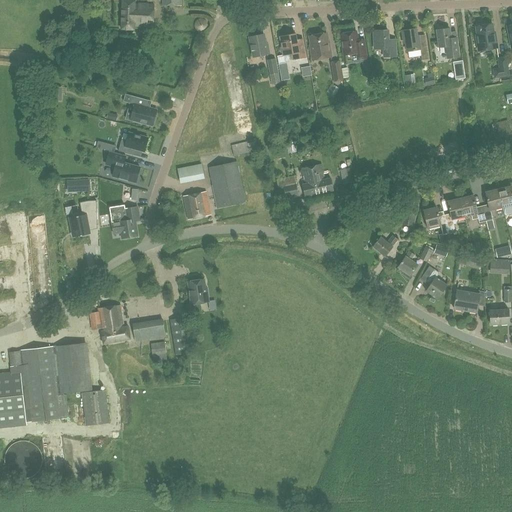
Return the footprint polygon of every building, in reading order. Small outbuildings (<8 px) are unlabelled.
[(134,26),(153,27),(154,5),(135,4),(135,1),(123,1),(122,29),(134,30),(134,26)] [(477,41),(479,42),(480,51),(498,48),(496,37),(495,37),(493,24),(485,25),(485,23),(477,24),(477,27),(476,27),(478,35),(477,37),(477,41)] [(408,52),(409,58),(421,56),(422,60),(429,59),(427,45),(421,45),(419,35),(417,36),(416,29),(403,31),(404,44),(406,44),(407,52),(408,52)] [(456,37),(451,38),(450,29),(437,30),(439,47),(447,46),(448,58),(458,57),(456,37)] [(374,31),(375,49),(384,49),(384,57),(397,57),(396,40),(389,40),(388,30),(374,31)] [(347,63),(367,60),(364,40),(357,41),(356,32),(341,34),(345,54),(344,54),(345,62),(347,63)] [(332,57),(330,46),(329,47),(326,33),(310,36),(314,60),(332,57)] [(270,54),(267,42),(265,42),(264,34),(250,37),(254,57),(270,54)] [(283,54),(283,55),(289,54),(290,58),(292,59),(306,57),(303,39),(296,40),(295,34),(280,37),(282,46),(280,48),(281,52),(283,54)] [(509,76),(506,58),(498,59),(500,70),(494,71),(495,78),(509,76)] [(278,73),(275,59),(268,61),(270,74),(278,73)] [(332,63),(335,81),(343,80),(339,61),(332,63)] [(464,78),(462,62),(454,63),(457,79),(464,78)] [(155,117),(157,110),(149,108),(147,107),(148,100),(132,96),(130,103),(135,104),(131,120),(152,126),(153,124),(155,124),(156,118),(155,117)] [(320,113),(319,106),(311,107),(312,114),(320,113)] [(511,136),(511,133),(508,120),(491,124),(493,133),(491,133),(493,141),(511,136)] [(126,141),(121,139),(118,151),(131,154),(132,148),(142,151),(144,152),(148,138),(129,133),(126,141)] [(252,142),(236,145),(237,151),(242,150),(243,155),(254,153),(252,142)] [(126,156),(110,151),(106,164),(115,167),(113,176),(136,183),(140,167),(124,163),(126,156)] [(322,164),(301,168),(305,184),(303,184),(305,196),(333,190),(331,179),(325,180),(322,164)] [(186,168),(178,169),(180,181),(188,179),(186,168)] [(349,183),(346,168),(340,170),(343,184),(349,183)] [(228,196),(231,209),(246,206),(243,191),(250,189),(246,172),(234,175),(236,183),(225,186),(227,196),(228,196)] [(295,177),(277,181),(279,192),(284,191),(285,198),(299,195),(296,184),(295,177)] [(89,180),(68,182),(68,191),(89,190),(89,180)] [(511,186),(499,189),(503,208),(504,215),(511,213),(511,186)] [(503,208),(499,189),(485,193),(488,205),(482,206),(486,221),(493,220),(491,211),(503,208)] [(188,220),(211,215),(206,191),(183,196),(188,220)] [(479,223),(486,221),(482,206),(477,207),(474,195),(461,198),(465,217),(472,215),(473,220),(478,219),(479,223)] [(450,214),(445,215),(444,215),(448,231),(449,234),(455,233),(452,220),(465,217),(461,198),(447,202),(450,214)] [(70,222),(71,230),(73,230),(75,236),(74,236),(74,237),(89,234),(89,233),(88,233),(87,226),(91,226),(98,225),(96,200),(88,201),(80,202),(81,212),(70,214),(72,222),(70,222)] [(122,239),(123,239),(137,237),(135,222),(139,221),(138,207),(123,209),(123,206),(110,207),(114,233),(121,232),(122,239)] [(444,215),(445,215),(444,211),(439,212),(438,208),(423,211),(428,229),(441,226),(443,235),(449,234),(448,231),(444,215)] [(417,212),(405,209),(402,224),(414,227),(417,212)] [(5,223),(16,219),(14,211),(2,215),(5,223)] [(37,217),(39,231),(49,230),(48,216),(37,217)] [(387,242),(381,237),(372,247),(385,257),(393,247),(393,246),(398,240),(392,235),(387,242)] [(449,248),(437,244),(434,253),(446,257),(449,248)] [(425,247),(419,258),(427,262),(433,251),(425,247)] [(497,258),(504,256),(502,248),(495,249),(497,258)] [(415,255),(409,251),(398,268),(404,272),(403,273),(411,279),(414,275),(412,274),(418,264),(412,260),(415,255)] [(470,256),(467,264),(478,268),(481,260),(470,256)] [(499,261),(498,274),(509,274),(510,262),(499,261)] [(439,273),(434,269),(425,283),(429,286),(426,291),(438,299),(447,285),(436,278),(439,273)] [(204,280),(188,282),(192,305),(209,302),(207,288),(205,288),(204,280)] [(477,313),(478,305),(485,306),(485,292),(480,291),(480,294),(457,291),(454,309),(477,313)] [(98,309),(99,312),(90,313),(92,330),(101,329),(104,344),(131,340),(128,326),(124,327),(121,305),(98,309)] [(510,324),(509,309),(490,310),(491,325),(510,324)] [(187,318),(171,320),(176,355),(193,352),(187,318)] [(163,320),(133,325),(135,340),(166,335),(163,320)] [(150,344),(152,356),(166,353),(164,342),(150,344)] [(0,427),(28,424),(27,422),(69,417),(66,395),(64,395),(64,393),(90,391),(84,343),(19,351),(9,353),(12,374),(0,375),(0,427)] [(105,390),(82,393),(86,426),(109,423),(105,390)] [(5,456),(5,462),(7,467),(10,472),(14,475),(19,477),(24,478),(30,477),(35,474),(39,470),(41,466),(42,460),(42,457),(42,455),(39,449),(36,445),(31,442),(26,441),(20,441),(15,443),(10,446),(7,451),(5,456)]
